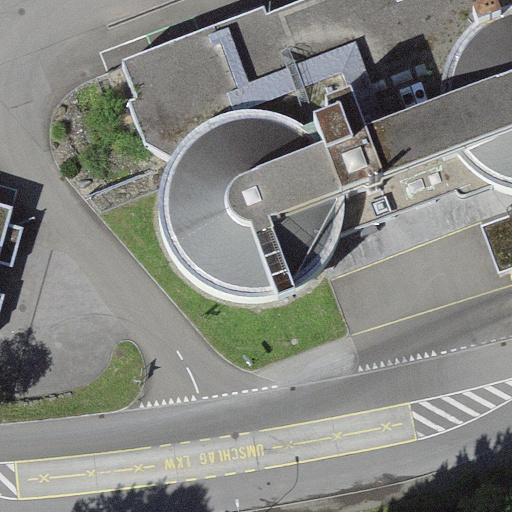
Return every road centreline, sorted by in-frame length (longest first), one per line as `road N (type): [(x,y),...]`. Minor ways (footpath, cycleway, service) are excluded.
road 1 (unclassified): [(511,357),(203,423),(0,446)]
road 2 (unclassified): [(96,511),(366,472),(511,422)]
